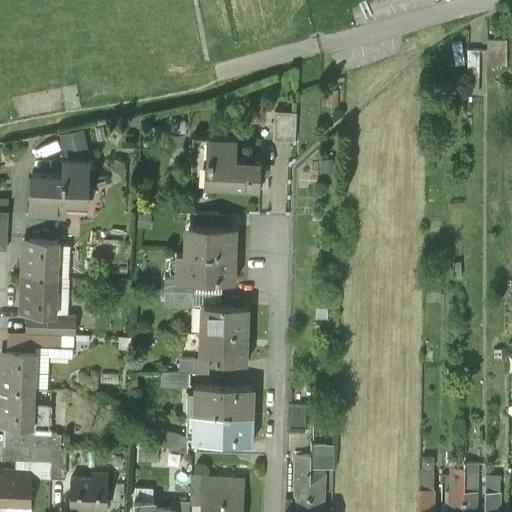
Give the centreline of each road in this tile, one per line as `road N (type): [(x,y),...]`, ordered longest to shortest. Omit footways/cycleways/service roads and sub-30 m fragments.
road 1 (residential): [(270,240),(278,295),(272,511)]
road 2 (track): [(211,76),(0,108)]
